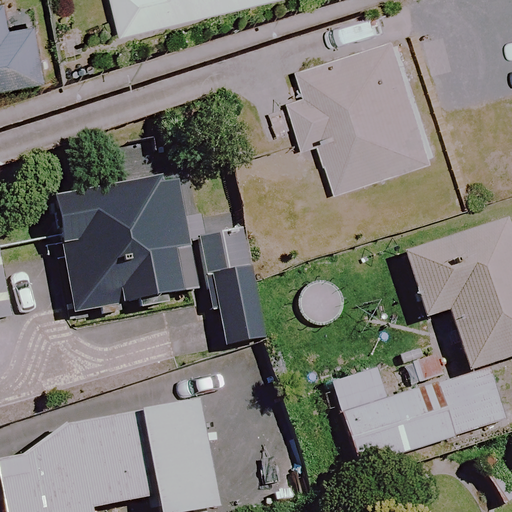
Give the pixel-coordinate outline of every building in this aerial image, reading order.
[(112,0),(121,35),(265,0),(112,0)] [(7,39),(0,1),(0,89),(46,80),(37,33),(7,39)] [(436,166),(397,44),(281,81),(305,155),(323,149),(338,198),(436,166)] [(192,295),(170,183),(45,207),(67,320),(192,295)] [(379,407),(369,375),(326,389),(352,472),(497,426),(483,383),(479,370),(511,359),(511,264),(500,226),(397,258),(418,324),(443,316),(453,351),(401,368),(411,397),(379,407)] [(256,345),(238,232),(196,239),(214,352),(256,345)] [(213,511),(190,407),(0,448),(0,511),(95,511),(147,501),(149,511),(213,511)]
